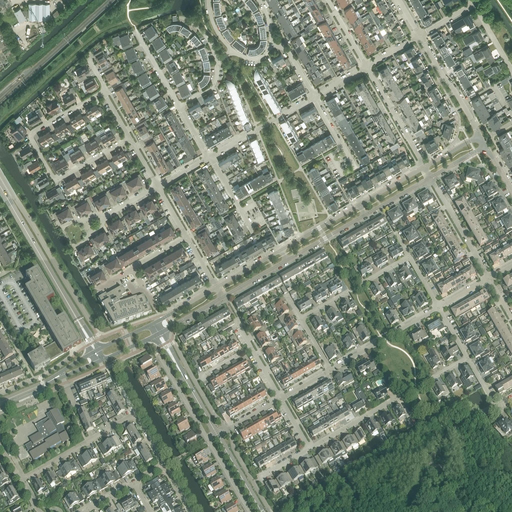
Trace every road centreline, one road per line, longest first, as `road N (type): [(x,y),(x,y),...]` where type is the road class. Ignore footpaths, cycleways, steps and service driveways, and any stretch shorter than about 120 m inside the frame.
road 1 (residential): [(129,138),(52,175),(30,136),(102,91)]
road 2 (tertiary): [(95,351),(0,185)]
road 3 (residential): [(175,385),(249,511)]
road 4 (residential): [(19,479),(134,413)]
road 5 (residential): [(329,370),(439,308)]
